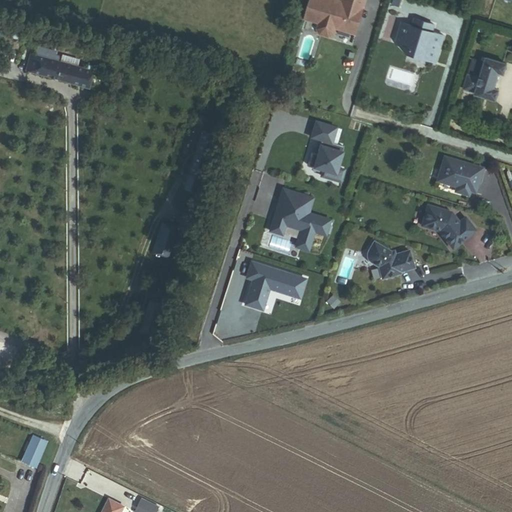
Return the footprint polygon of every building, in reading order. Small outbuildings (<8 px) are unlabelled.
[(355,34),(366,0),(342,0),(342,2),(335,0),(310,0),(305,19),(319,23),(318,29),(320,34),(329,37),(334,34),(335,28),(355,34)] [(436,62),(444,36),(432,32),(434,25),(415,18),(413,26),(402,23),(398,34),(401,34),(403,36),(400,45),(407,53),(411,51),(425,55),(427,59),(436,62)] [(11,65),(17,44),(10,42),(5,63),(11,65)] [(11,65),(22,68),(28,47),(17,44),(11,65)] [(60,62),(57,61),(59,55),(54,54),(55,51),(36,46),(34,55),(29,53),(25,71),(89,87),(93,70),(77,66),(78,62),(78,60),(62,56),(60,62)] [(494,89),(499,72),(503,73),(506,64),(486,58),(480,78),(468,75),(464,89),(476,92),(475,93),(495,100),(498,90),(494,89)] [(93,70),(94,66),(78,62),(77,66),(93,70)] [(303,94),(300,87),(294,90),(297,97),(303,94)] [(321,174),(333,178),(336,167),(343,145),(331,141),(336,126),(315,120),(311,136),(321,139),(317,153),(311,152),(308,164),(323,168),(321,174)] [(188,174),(202,178),(215,135),(201,131),(188,174)] [(475,192),(483,168),(444,156),(437,180),(456,186),(455,191),(468,195),(470,190),(475,192)] [(340,180),(343,169),(336,167),(333,178),(340,180)] [(192,213),(202,178),(188,174),(177,210),(192,213)] [(306,212),(311,197),(281,188),(273,213),(275,214),(273,220),(271,220),(268,230),(280,234),(283,224),(299,229),(293,246),(306,250),(312,231),(324,234),(328,219),(306,212)] [(459,222),(451,212),(427,204),(421,225),(438,230),(452,248),(475,230),(465,217),(459,222)] [(152,253),(170,259),(179,229),(162,223),(152,253)] [(414,267),(409,250),(395,254),(393,250),(391,251),(374,241),(369,250),(368,253),(367,257),(369,260),(371,262),(378,266),(382,278),(400,272),(399,271),(414,267)] [(253,279),(245,304),(262,309),(269,288),(299,298),(305,279),(273,268),(272,271),(266,269),(267,267),(251,262),(246,277),(253,279)] [(153,296),(164,300),(169,285),(158,282),(153,296)] [(338,304),(333,298),(329,303),(334,308),(338,304)] [(161,311),(146,307),(139,332),(154,336),(161,311)] [(21,461),(35,466),(45,443),(33,438),(21,461)] [(121,511),(124,506),(110,499),(102,511),(121,511)]
